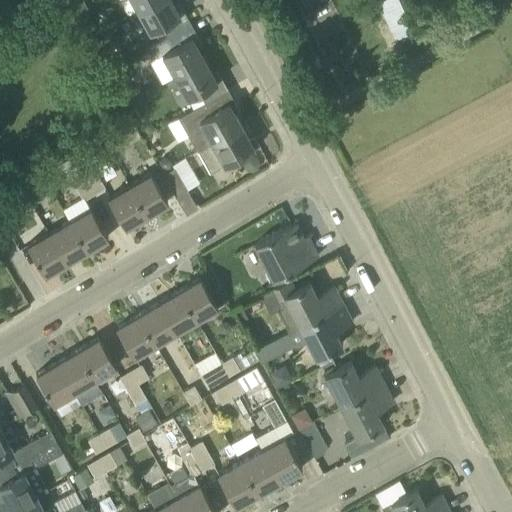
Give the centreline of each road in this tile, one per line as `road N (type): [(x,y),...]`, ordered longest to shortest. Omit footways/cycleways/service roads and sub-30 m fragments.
road 1 (residential): [(0,346),(315,166)]
road 2 (residential): [(455,430),(315,166)]
road 3 (residential): [(315,166),(221,0)]
road 4 (residential): [(305,511),(455,430)]
